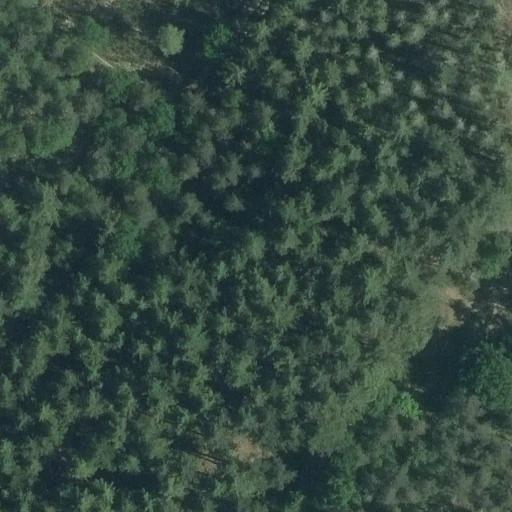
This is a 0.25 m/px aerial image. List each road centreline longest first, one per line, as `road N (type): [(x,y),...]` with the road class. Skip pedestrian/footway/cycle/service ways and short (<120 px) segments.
road 1 (track): [(248,0),(0,335)]
road 2 (track): [(511,286),(345,511)]
